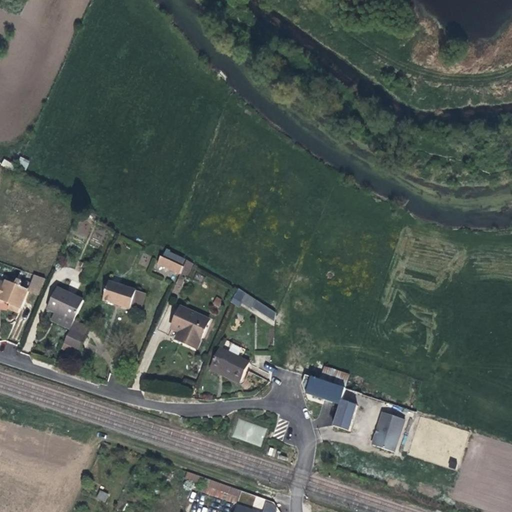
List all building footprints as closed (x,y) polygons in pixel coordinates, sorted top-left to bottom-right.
[(18,164),(26,167),(29,161),(21,157),(18,164)] [(180,273),(183,267),(161,257),(158,264),(180,274),(180,273)] [(186,260),(183,266),(190,269),(192,263),(186,260)] [(186,276),(190,269),(183,266),(183,267),(180,273),(186,276)] [(179,293),(184,278),(178,277),(173,291),(179,293)] [(20,313),(30,290),(21,286),(23,282),(18,280),(16,284),(7,281),(6,284),(3,282),(0,281),(0,300),(10,305),(9,308),(16,311),(20,313)] [(146,295),(109,283),(104,301),(116,304),(140,312),(146,295)] [(74,321),(84,300),(57,288),(48,309),(55,312),(74,321)] [(252,308),(275,321),(275,313),(256,301),(252,308)] [(200,340),(209,321),(181,307),(172,327),(176,328),(181,331),(177,340),(187,344),(191,335),(200,340)] [(70,329),(74,321),(55,312),(51,320),(58,323),(70,329)] [(89,329),(74,321),(70,329),(86,336),(89,329)] [(70,329),(64,343),(80,350),(86,336),(70,329)] [(187,344),(196,349),(200,340),(191,335),(187,344)] [(241,381),(250,363),(219,348),(211,366),(241,381)] [(241,381),(211,366),(208,370),(222,377),(239,385),(241,381)] [(302,384),(305,393),(340,404),(341,401),(346,388),(305,375),(302,384)] [(340,404),(333,426),(350,431),(358,406),(341,401),(340,404)] [(394,452),(405,419),(382,412),(376,430),(372,444),(394,452)] [(184,478),(202,484),(205,477),(187,471),(184,478)] [(200,491),(235,503),(236,501),(240,489),(205,477),(202,484),(200,491)] [(240,503),(244,490),(240,489),(236,501),(240,503)] [(105,502),(109,494),(99,490),(96,498),(105,502)]
